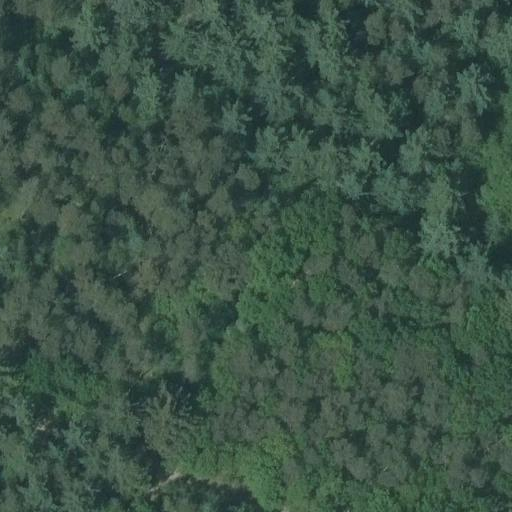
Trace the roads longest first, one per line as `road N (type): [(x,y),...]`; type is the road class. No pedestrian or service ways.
road 1 (track): [(0,188),(167,226),(331,308),(354,336),(404,342),(429,361),(459,413),(511,453)]
road 2 (track): [(0,413),(263,511)]
